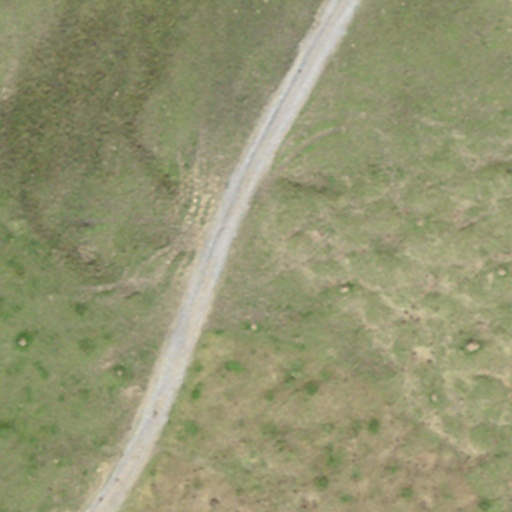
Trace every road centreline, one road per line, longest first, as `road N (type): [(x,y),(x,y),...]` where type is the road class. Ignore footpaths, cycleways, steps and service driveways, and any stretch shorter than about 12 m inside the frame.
road 1 (track): [(364,0),(241,166),(111,511)]
road 2 (track): [(132,458),(0,414)]
